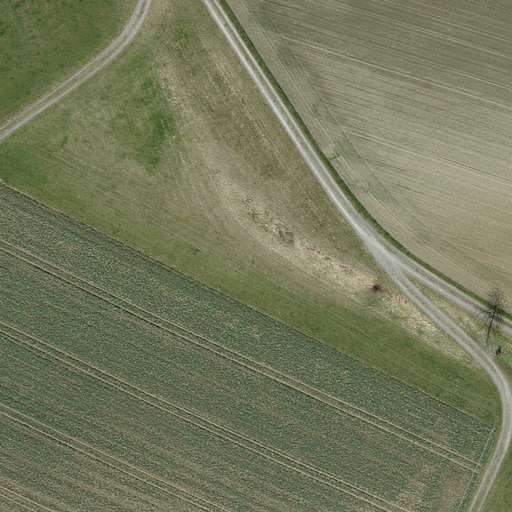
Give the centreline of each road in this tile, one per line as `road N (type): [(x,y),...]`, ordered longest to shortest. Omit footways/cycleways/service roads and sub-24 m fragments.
road 1 (track): [(214,0),(392,275),(480,352),(504,384),(503,444),(475,511)]
road 2 (track): [(511,329),(405,266),(344,209)]
road 3 (track): [(146,0),(97,65),(0,136)]
